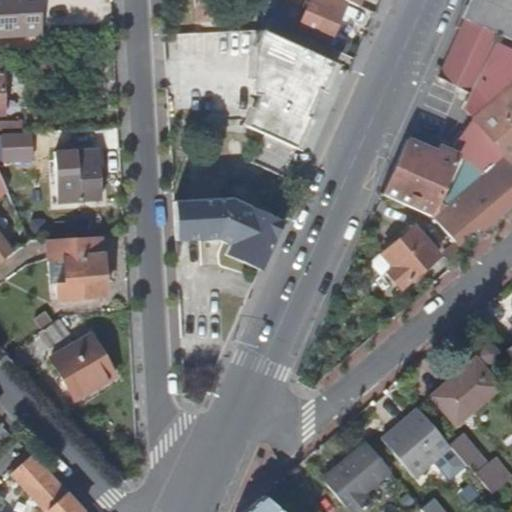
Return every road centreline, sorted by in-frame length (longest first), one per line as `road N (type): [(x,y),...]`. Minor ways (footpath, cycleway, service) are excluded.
road 1 (residential): [(171,511),(137,0)]
road 2 (primary): [(246,405),(426,0)]
road 3 (residential): [(246,405),(309,421),(511,250)]
road 4 (residential): [(0,382),(121,511)]
